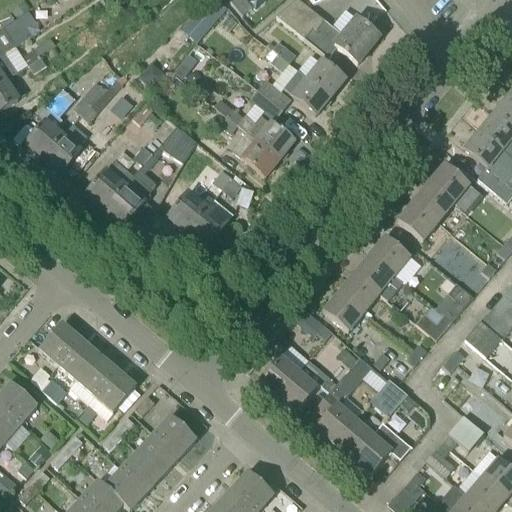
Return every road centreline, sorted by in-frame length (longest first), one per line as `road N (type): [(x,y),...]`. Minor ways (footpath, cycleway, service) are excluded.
road 1 (residential): [(191,400),(454,66)]
road 2 (residential): [(191,400),(53,285)]
